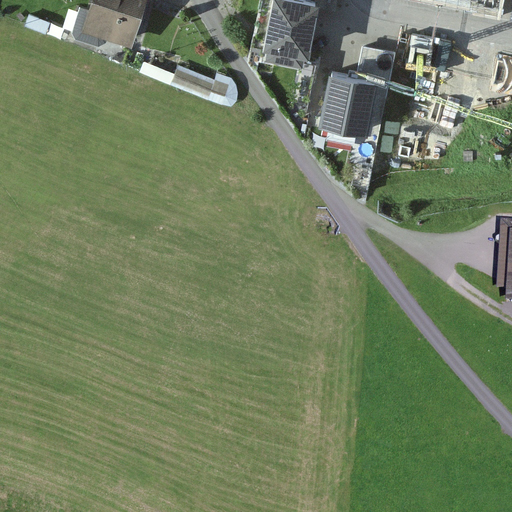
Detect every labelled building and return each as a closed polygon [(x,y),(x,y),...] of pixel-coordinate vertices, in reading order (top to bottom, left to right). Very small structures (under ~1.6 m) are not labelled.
[(90,0),(89,6),(80,2),(72,29),(76,36),(100,42),(106,40),(107,36),(132,44),(145,0),(90,0)] [(320,0),(271,0),(264,39),(269,40),(266,53),(304,61),(306,50),(310,50),(319,4),(320,0)] [(30,12),(26,22),(46,31),(50,21),(30,12)] [(362,43),(358,69),(379,73),(391,75),(396,49),(362,43)] [(175,71),(145,60),(141,71),(232,104),(237,98),(238,90),(237,84),(232,76),(217,70),(215,77),(178,63),(175,71)] [(358,69),(331,65),(321,119),(369,128),(379,73),(358,69)] [(498,289),(509,290),(511,245),(511,222),(502,222),(498,289)]
